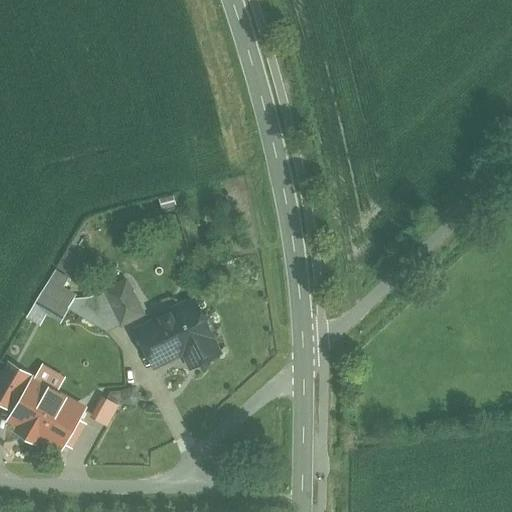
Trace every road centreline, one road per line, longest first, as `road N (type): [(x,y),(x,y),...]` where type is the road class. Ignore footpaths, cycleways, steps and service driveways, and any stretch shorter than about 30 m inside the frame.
road 1 (secondary): [(306,362),(281,170),(232,0)]
road 2 (unclassified): [(306,362),(511,168)]
road 3 (unclassified): [(152,485),(306,362)]
road 4 (unclassified): [(0,481),(152,485)]
road 5 (unclassified): [(152,485),(300,504)]
road 6 (secondary): [(300,504),(306,362)]
